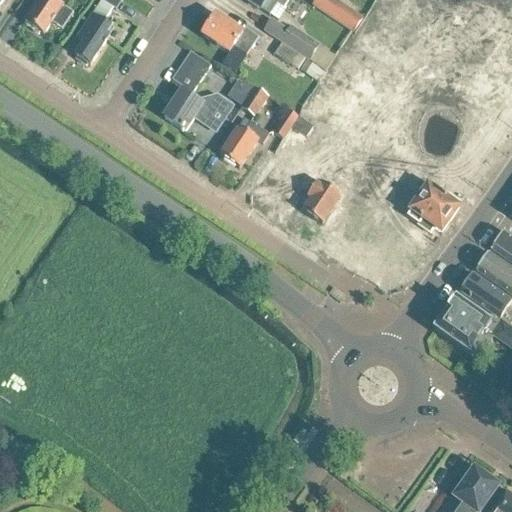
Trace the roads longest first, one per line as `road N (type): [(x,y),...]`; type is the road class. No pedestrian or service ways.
road 1 (secondary): [(350,360),(251,272),(0,104)]
road 2 (residential): [(344,292),(98,134)]
road 3 (secondary): [(511,169),(395,353)]
road 4 (residential): [(98,134),(188,0)]
